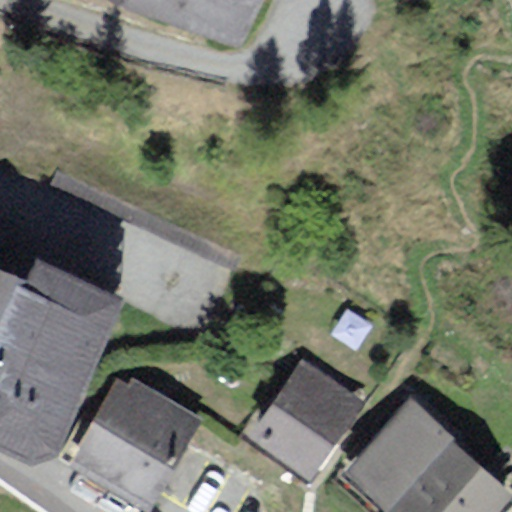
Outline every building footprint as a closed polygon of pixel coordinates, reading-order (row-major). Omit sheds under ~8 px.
[(273,0),(166,0),(253,41),(273,0)] [(64,151),(50,182),(227,264),(242,233),(64,151)] [(29,273),(0,260),(0,432),(58,457),(127,297),(35,258),(29,273)] [(362,403),(300,362),(254,432),(316,473),(362,403)] [(130,383),(120,377),(75,458),(155,502),(203,415),(133,377),(130,383)] [(509,511),(511,509),(511,496),(416,404),(352,470),(396,511),(509,511)]
